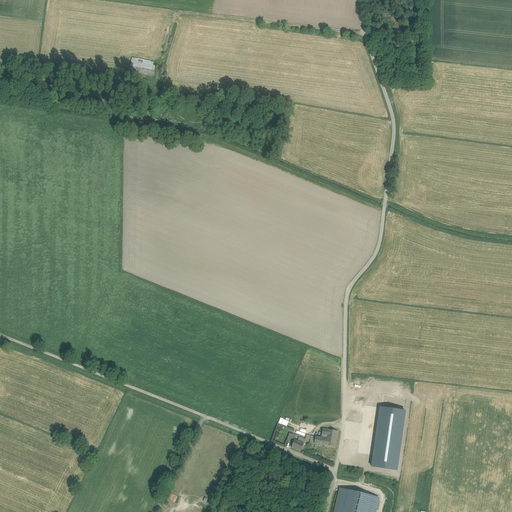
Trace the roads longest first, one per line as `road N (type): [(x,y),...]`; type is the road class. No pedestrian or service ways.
road 1 (track): [(344,429),(345,306),(377,250),(394,133),(364,32),(363,0)]
road 2 (track): [(336,470),(0,335)]
road 3 (track): [(364,32),(182,12),(173,20),(160,80)]
